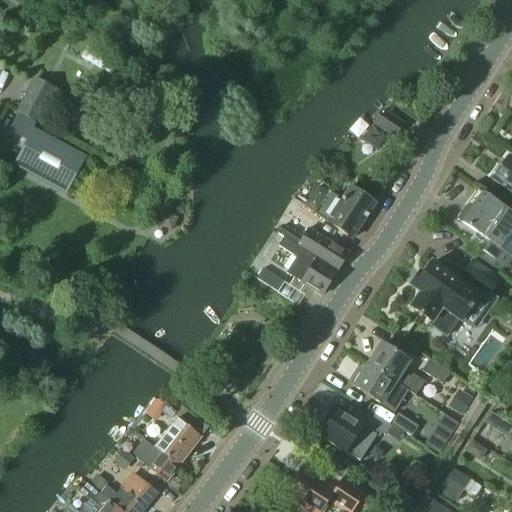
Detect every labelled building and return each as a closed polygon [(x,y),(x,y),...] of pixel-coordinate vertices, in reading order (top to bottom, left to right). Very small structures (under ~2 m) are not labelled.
[(37,0),(36,0),(32,10),(48,19),(54,9),(37,0)] [(370,128),(363,140),(376,149),(383,138),(381,137),(385,131),(394,137),(402,124),(383,112),(374,125),(375,125),(372,129),(370,128)] [(34,130),(15,166),(66,194),(85,158),(34,130)] [(511,157),(508,154),(491,177),(511,192),(511,157)] [(327,221),(326,222),(352,239),(374,205),(349,189),(341,201),(331,194),(318,214),(327,221)] [(478,246),(505,265),(511,255),(511,212),(481,191),(471,206),(467,204),(457,218),(485,237),(478,246)] [(281,226),(277,232),(298,244),(338,269),(348,253),(309,228),(302,238),(281,226)] [(276,234),(284,239),(278,247),(296,258),(287,272),(322,294),(338,269),(298,244),(277,232),(276,234)] [(460,322),(468,311),(470,313),(472,309),(470,308),(478,297),(475,295),(480,289),(488,294),(498,280),(472,261),(462,276),(464,278),(460,284),(431,264),(422,275),(419,273),(410,286),(420,293),(410,307),(419,314),(417,315),(421,318),(422,316),(430,322),(427,325),(445,338),(458,320),(460,322)] [(263,269),(256,280),(277,293),(284,283),(263,269)] [(404,388),(415,395),(424,382),(412,374),(410,377),(402,371),(409,360),(382,342),(368,364),(401,386),(404,388)] [(428,360),(421,372),(442,385),(449,374),(428,360)] [(368,364),(353,386),(381,403),(388,408),(401,387),(401,386),(368,364)] [(458,391),(448,407),(461,416),(472,400),(458,391)] [(479,393),(473,402),(484,409),(490,400),(479,393)] [(155,399),(154,401),(155,401),(163,408),(160,411),(171,420),(174,417),(180,409),(169,400),(168,401),(164,399),(155,399)] [(473,402),(464,416),(475,423),(484,409),(473,402)] [(338,409),(320,436),(343,451),(336,462),(349,470),(356,460),(360,462),(376,437),(378,439),(382,434),(384,436),(390,427),(369,413),(362,425),(338,409)] [(490,413),(483,423),(493,430),(499,420),(490,413)] [(397,414),(390,424),(410,437),(417,426),(397,414)] [(475,423),(464,416),(457,426),(468,434),(475,423)] [(142,442),(152,450),(176,469),(199,440),(175,421),(155,445),(145,437),(142,442)] [(471,441),(465,451),(479,461),(486,451),(471,441)] [(176,469),(152,450),(141,464),(165,483),(176,469)] [(438,459),(419,487),(429,493),(447,465),(438,459)] [(302,465),(282,494),(292,500),(286,508),(292,511),(305,511),(307,510),(309,511),(319,511),(328,499),(347,511),(352,511),(359,502),(366,507),(372,497),(325,466),(318,476),(302,465)] [(453,470),(444,483),(461,493),(469,480),(453,470)] [(95,477),(88,485),(99,496),(98,497),(116,511),(141,511),(154,496),(131,476),(123,486),(119,491),(115,496),(105,489),(107,486),(95,477)] [(473,482),(466,493),(474,498),(481,487),(473,482)] [(461,493),(444,483),(439,491),(456,501),(461,493)] [(415,511),(429,493),(419,487),(401,511),(415,511)] [(116,511),(98,497),(85,511),(116,511)] [(449,511),(432,500),(424,511),(449,511)]
